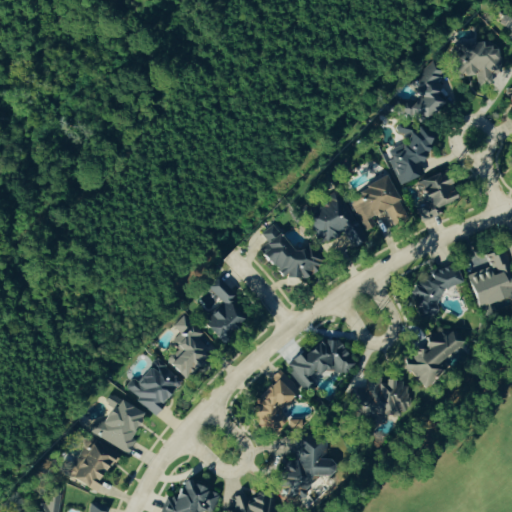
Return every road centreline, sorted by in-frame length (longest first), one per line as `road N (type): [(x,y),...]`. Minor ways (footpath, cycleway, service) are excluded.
road 1 (residential): [(131,511),(167,453),(288,329),(397,260),(511,211)]
road 2 (residential): [(369,276),(391,320),(391,333),(377,345),(361,337),(336,298)]
road 3 (residential): [(208,408),(241,442),(244,460),(235,469),(216,466),(180,438)]
